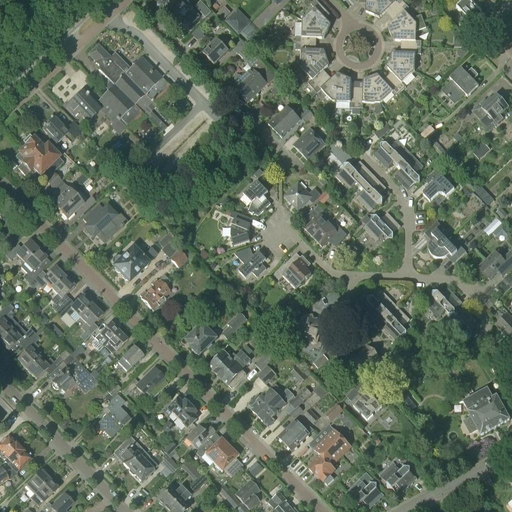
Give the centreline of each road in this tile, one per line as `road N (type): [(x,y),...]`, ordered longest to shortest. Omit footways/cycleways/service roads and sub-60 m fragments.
road 1 (residential): [(323,511),(0,182)]
road 2 (residential): [(133,0),(280,153),(279,168)]
road 3 (residential): [(122,511),(0,383)]
road 4 (residential): [(0,119),(128,0)]
road 5 (residential): [(407,276),(466,288),(485,337),(511,361)]
road 6 (residential): [(407,276),(405,200),(363,155)]
road 7 (secondary): [(0,93),(98,0)]
road 8 (residential): [(404,511),(511,452)]
